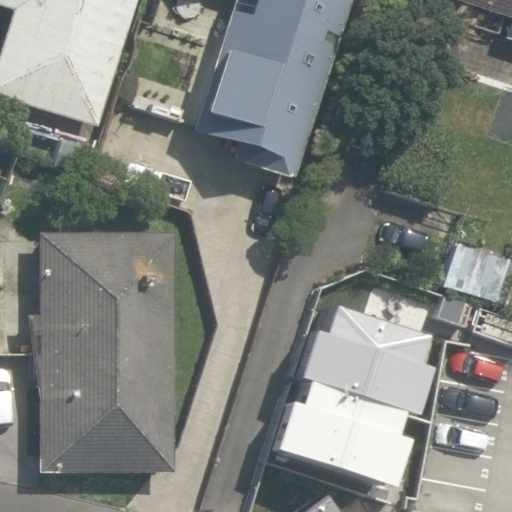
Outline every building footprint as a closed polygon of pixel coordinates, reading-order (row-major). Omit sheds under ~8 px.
[(0,27),(0,97),(87,124),(126,0),(0,0),(0,7),(6,9),(0,27)] [(220,161),(291,182),(346,0),(224,0),(183,134),(224,146),(220,161)] [(511,0),(452,0),(510,19),(507,28),(511,29),(511,0)] [(49,166),(80,176),(88,151),(57,141),(49,166)] [(335,254),(357,189),(315,174),(293,239),(335,254)] [(31,397),(30,471),(164,471),(165,230),(32,229),(32,312),(19,312),(31,397)] [(449,362),(481,372),(491,340),(460,329),(449,362)] [(489,436),(511,440),(511,347),(505,346),(489,436)] [(411,432),(329,405),(322,427),(310,423),(281,511),(473,511),(489,464),(409,438),(411,432)]
